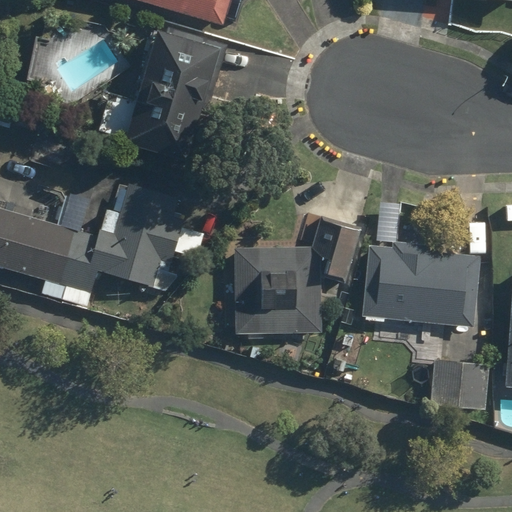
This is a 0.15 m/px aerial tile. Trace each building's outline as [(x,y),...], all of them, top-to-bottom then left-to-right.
[(135,0),(222,27),(230,0),(135,0)] [(218,46),(155,29),(135,100),(110,93),(99,134),(186,159),(218,46)] [(94,234),(0,207),(0,266),(43,279),(39,293),(86,307),(96,272),(164,291),(184,221),(171,217),(176,198),(121,183),(108,228),(96,225),(94,234)] [(314,246),(234,246),(234,333),(321,332),(321,277),(345,284),(362,230),(322,218),(314,246)] [(371,248),(366,320),(476,328),(481,257),(439,254),(440,243),(390,240),(389,250),(371,248)] [(511,266),(510,266),(502,386),(511,386),(511,266)] [(487,362),(432,359),(430,405),(485,408),(487,362)]
